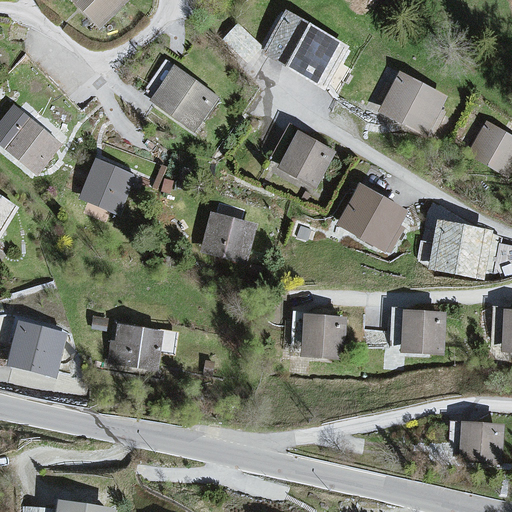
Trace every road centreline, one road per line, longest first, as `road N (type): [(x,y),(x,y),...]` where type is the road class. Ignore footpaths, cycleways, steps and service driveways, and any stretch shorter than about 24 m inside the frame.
road 1 (residential): [(233,454),(239,446),(439,407),(511,406)]
road 2 (residential): [(511,234),(273,96)]
road 3 (tertiary): [(481,511),(233,454)]
road 4 (tertiary): [(233,454),(0,405)]
road 5 (residential): [(0,7),(99,58),(154,27),(165,0)]
